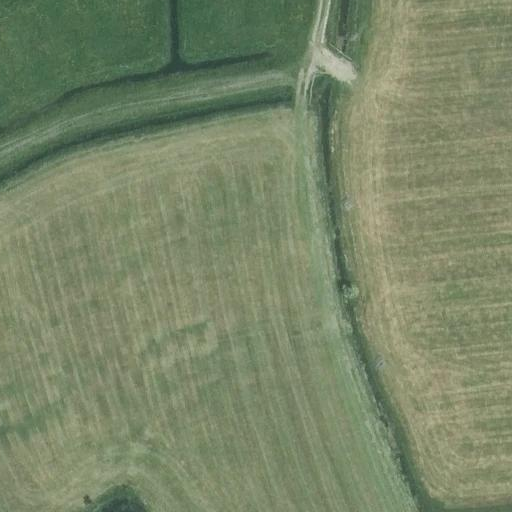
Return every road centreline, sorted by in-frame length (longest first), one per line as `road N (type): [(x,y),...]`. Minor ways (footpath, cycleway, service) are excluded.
road 1 (track): [(323,0),(301,109),(337,335),(408,511)]
road 2 (track): [(0,154),(72,119),(148,96),(310,67)]
